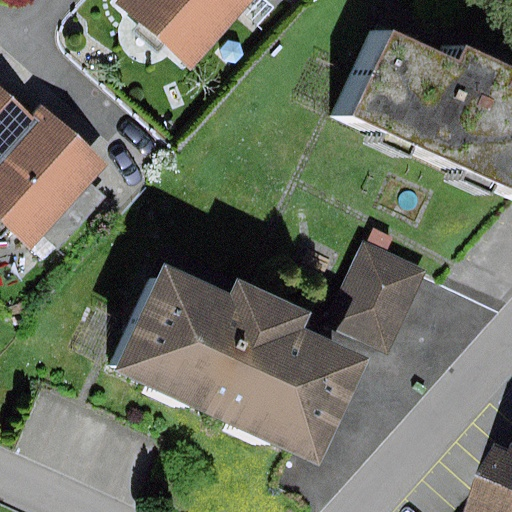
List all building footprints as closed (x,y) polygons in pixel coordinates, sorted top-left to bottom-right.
[(251,0),(122,0),(197,64),(251,0)] [(442,59),(372,27),(332,114),(511,195),(511,95),(493,86),(501,67),(449,43),(442,59)] [(0,152),(30,118),(0,92),(0,152)] [(41,106),(30,118),(0,152),(0,220),(26,243),(37,231),(81,180),(101,158),(41,106)] [(101,197),(81,180),(37,231),(55,248),(101,197)] [(363,243),(326,324),(387,352),(424,271),(363,243)] [(156,266),(105,373),(308,469),(358,364),(290,331),(297,317),(226,284),(220,297),(156,266)] [(511,511),(511,458),(486,511),(511,511)]
